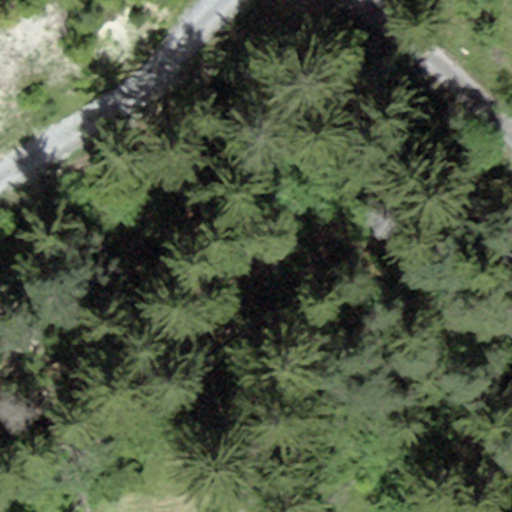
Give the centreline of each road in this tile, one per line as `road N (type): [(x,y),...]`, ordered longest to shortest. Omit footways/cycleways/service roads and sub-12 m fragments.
road 1 (track): [(246,0),(87,142),(0,188)]
road 2 (track): [(511,136),(337,0)]
